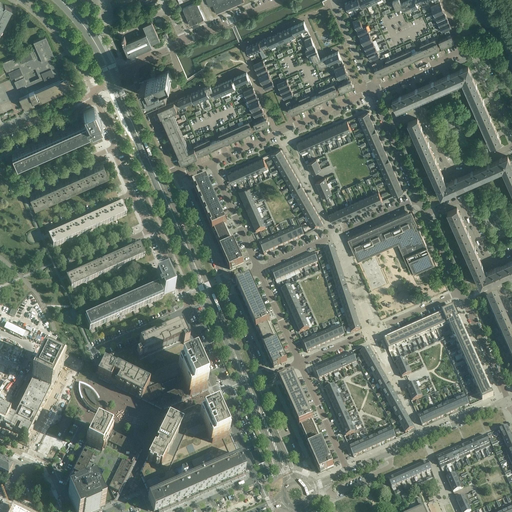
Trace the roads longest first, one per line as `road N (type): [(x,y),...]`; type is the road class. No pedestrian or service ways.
road 1 (secondary): [(212,301),(111,76)]
road 2 (secondary): [(291,481),(212,301)]
road 3 (residential): [(258,480),(183,317),(190,314)]
road 4 (unclassified): [(347,471),(508,402)]
road 5 (residential): [(211,162),(371,91)]
road 6 (residential): [(511,144),(450,171),(422,110),(386,124)]
road 7 (residential): [(511,254),(491,263),(464,200),(427,214)]
road 8 (residential): [(128,68),(177,178)]
